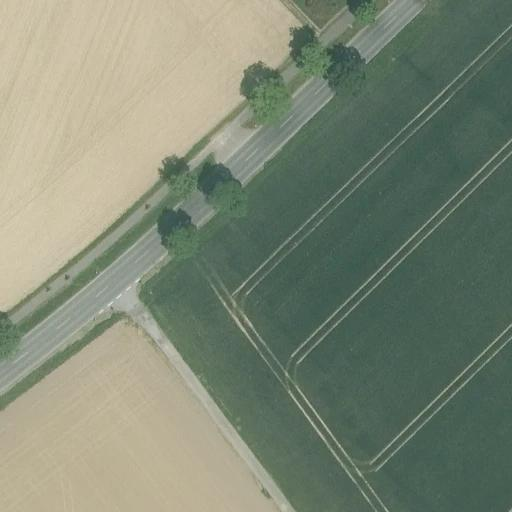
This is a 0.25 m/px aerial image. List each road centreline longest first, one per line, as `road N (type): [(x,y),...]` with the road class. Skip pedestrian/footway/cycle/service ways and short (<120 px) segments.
road 1 (secondary): [(414,0),(114,283)]
road 2 (unclassified): [(281,511),(114,283)]
road 3 (secondary): [(114,283),(0,372)]
